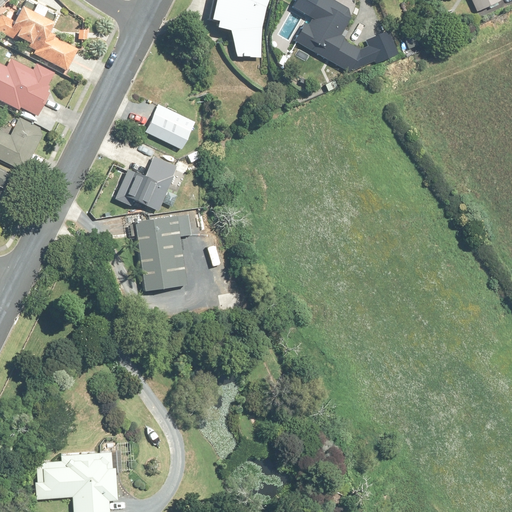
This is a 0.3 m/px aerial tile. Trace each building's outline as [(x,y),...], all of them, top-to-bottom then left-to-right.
[(268,0),(212,0),(208,19),(215,21),(214,26),(227,29),(236,55),(259,57),(260,28),(266,6),(268,0)] [(351,11),(330,0),(313,0),(309,9),(313,11),(309,18),(312,20),(308,26),(304,24),(294,42),(350,73),(362,52),(340,40),(352,18),(348,16),(351,11)] [(472,0),(478,11),(501,0),(500,0),(472,0)] [(19,38),(29,43),(28,46),(36,50),(34,54),(68,71),(78,51),(54,39),(56,35),(49,32),(54,22),(24,7),(17,20),(3,12),(0,17),(0,31),(18,41),(19,38)] [(21,107),(37,115),(51,87),(48,85),(53,73),(36,65),(33,72),(10,60),(6,68),(0,64),(0,99),(20,110),(21,107)] [(181,150),(194,121),(157,104),(143,132),(181,150)] [(11,136),(0,130),(0,158),(25,171),(45,131),(20,118),(11,136)] [(129,171),(116,199),(124,202),(128,195),(158,209),(167,189),(181,195),(188,180),(174,174),(177,168),(167,163),(171,155),(159,150),(146,178),(129,171)] [(0,168),(0,204),(14,175),(0,168)] [(192,235),(190,215),(136,222),(144,291),(186,286),(180,237),(192,235)] [(73,498),(73,511),(110,511),(110,502),(118,502),(116,468),(113,468),(112,454),(62,457),(62,463),(37,465),(38,484),(35,484),(36,500),(73,498)]
